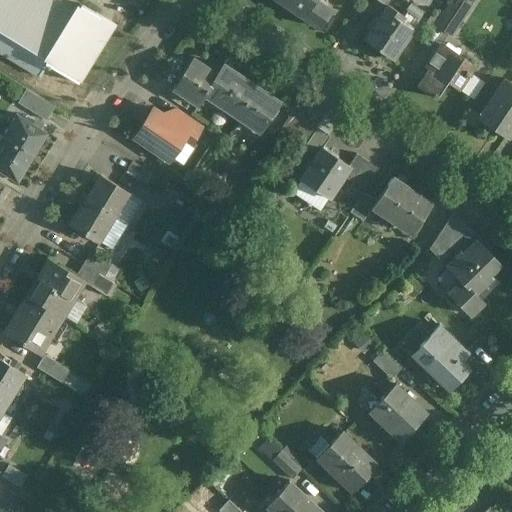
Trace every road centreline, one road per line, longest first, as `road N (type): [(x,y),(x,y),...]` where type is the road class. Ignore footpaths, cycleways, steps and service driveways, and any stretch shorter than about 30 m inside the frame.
road 1 (residential): [(207,0),(511,210)]
road 2 (residential): [(0,246),(175,0)]
road 3 (tertiary): [(511,392),(393,511)]
